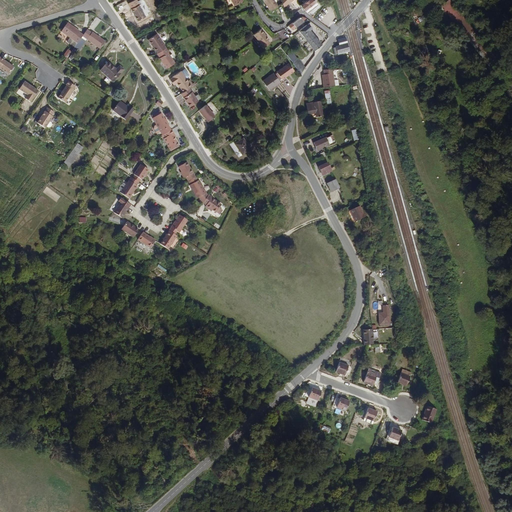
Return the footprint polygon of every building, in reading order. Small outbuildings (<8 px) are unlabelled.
[(274,0),(263,0),(271,11),(278,5),(274,0)] [(312,6),(317,2),(315,0),(307,0),(308,0),(307,0),(304,0),(304,1),(305,3),(301,6),(303,7),(306,11),(308,9),(312,6)] [(129,5),(138,22),(146,17),(137,1),(129,5)] [(312,6),(308,9),(306,11),(308,13),(319,5),(317,2),(312,6)] [(297,3),(290,9),(294,13),(301,8),(297,3)] [(304,21),(307,19),(304,17),(302,17),(300,17),(292,23),(296,27),(297,28),(305,22),(304,21)] [(83,34),(78,31),(79,30),(67,23),(61,32),(70,38),(67,41),(75,46),(82,37),(83,34)] [(317,38),(316,36),(311,31),(313,29),(309,24),(299,31),(309,42),(311,44),(315,50),(322,44),(317,38)] [(260,28),(252,33),(257,39),(265,49),(271,45),(268,43),(269,42),(260,28)] [(104,40),(92,32),(87,29),(83,34),(82,37),(99,48),(104,40)] [(166,48),(159,37),(154,40),(152,38),(149,41),(158,54),(166,48)] [(346,38),(338,40),(339,46),(335,47),(337,56),(349,53),(346,38)] [(175,64),(167,53),(169,52),(166,48),(158,54),(160,58),(159,58),(166,69),(175,64)] [(67,50),(63,56),(67,58),(71,52),(67,50)] [(306,67),(301,61),(295,54),(292,51),(287,55),(301,74),(306,67)] [(0,68),(8,74),(14,66),(0,56),(0,68)] [(122,73),(122,72),(123,70),(125,69),(119,63),(115,67),(108,61),(100,69),(114,82),(122,73)] [(289,64),(278,72),(283,80),(294,72),(289,64)] [(190,75),(189,74),(185,68),(181,71),(186,78),(190,75)] [(334,80),(334,76),(334,74),(333,69),(324,70),(324,75),(322,75),(324,87),(335,86),(334,80)] [(191,84),(186,78),(181,71),(169,79),(174,86),(177,84),(183,93),(189,89),(191,87),(196,84),(198,82),(197,80),(191,84)] [(270,90),(281,82),(274,73),(263,81),(270,90)] [(24,81),(19,89),(28,94),(26,98),(31,101),(33,97),(34,98),(39,90),(33,86),(33,87),(30,86),(31,85),(24,81)] [(65,103),(76,86),(68,82),(58,98),(65,103)] [(198,102),(189,89),(183,93),(181,94),(190,108),(198,102)] [(126,121),(134,111),(128,106),(127,108),(119,102),(112,112),(126,121)] [(323,116),(321,102),(307,104),(308,114),(315,113),(315,117),(323,116)] [(216,117),(206,105),(199,111),(208,123),(216,117)] [(45,129),(52,117),(51,116),(53,113),(46,108),(36,123),(45,129)] [(171,130),(162,113),(153,118),(157,125),(160,132),(162,135),(171,130)] [(178,145),(174,138),(172,134),(175,133),(173,130),(171,130),(162,135),(170,149),(178,145)] [(330,145),(327,137),(313,143),(317,151),(330,145)] [(252,149),(243,138),(235,144),(243,156),(252,149)] [(69,168),(84,148),(77,143),(63,163),(69,168)] [(195,177),(187,161),(179,166),(184,177),(186,176),(189,180),(190,179),(195,177)] [(333,171),(331,166),(330,166),(329,162),(318,166),(320,172),(321,171),(323,176),(333,171)] [(145,177),(148,173),(147,172),(148,169),(140,164),(133,174),(134,175),(133,177),(139,182),(143,175),(145,177)] [(129,198),(137,186),(137,185),(139,182),(133,177),(131,176),(120,192),(129,198)] [(205,191),(199,180),(198,179),(196,176),(195,177),(190,179),(191,182),(190,183),(198,198),(199,197),(203,203),(203,202),(207,196),(205,192),(205,191)] [(339,188),(335,180),(328,183),(331,192),(339,188)] [(217,212),(223,203),(213,196),(213,198),(211,196),(209,194),(207,196),(203,202),(207,204),(206,206),(213,211),(214,210),(217,212)] [(123,217),(131,204),(121,197),(118,201),(121,202),(115,211),(123,217)] [(365,216),(360,206),(350,210),(355,221),(365,216)] [(179,232),(188,220),(180,214),(170,229),(176,234),(177,231),(179,232)] [(140,229),(127,221),(121,230),(134,238),(140,229)] [(169,249),(178,235),(176,234),(170,229),(160,243),(169,249)] [(155,240),(143,232),(138,240),(150,248),(155,240)] [(390,324),(389,305),(383,306),(384,313),(379,313),(379,326),(385,326),(384,324),(390,324)] [(373,329),(372,329),(363,330),(364,345),(374,344),(373,329)] [(345,375),(349,365),(339,362),(336,372),(345,375)] [(377,383),(381,373),(369,368),(364,382),(373,385),(374,382),(377,383)] [(406,385),(410,375),(402,372),(398,382),(406,385)] [(318,401),(322,390),(313,387),(309,397),(318,401)] [(346,411),(350,401),(341,397),(337,407),(346,411)] [(432,424),(437,410),(426,405),(420,420),(432,424)] [(374,421),(377,411),(368,408),(365,418),(374,421)] [(399,440),(403,430),(392,426),(388,436),(399,440)]
